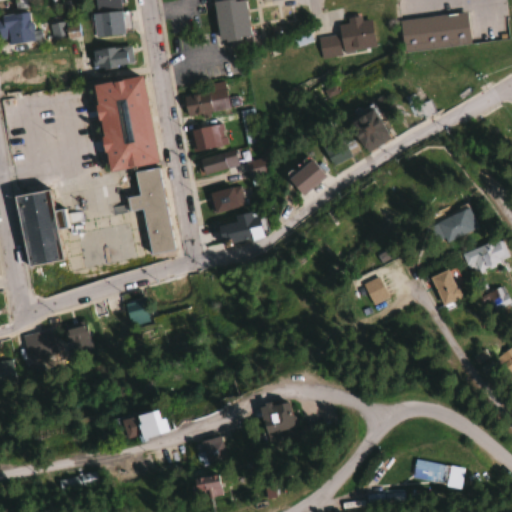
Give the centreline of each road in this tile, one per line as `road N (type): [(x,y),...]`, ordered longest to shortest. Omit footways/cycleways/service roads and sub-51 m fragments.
road 1 (residential): [(0,476),(187,437),(287,390),(391,416)]
road 2 (residential): [(189,266),(258,246),(511,82)]
road 3 (residential): [(293,511),(347,472),(403,411),(442,415),(511,462)]
road 4 (residential): [(189,266),(147,0)]
road 5 (residential): [(0,331),(69,298),(189,266)]
road 6 (residential): [(0,158),(27,319)]
